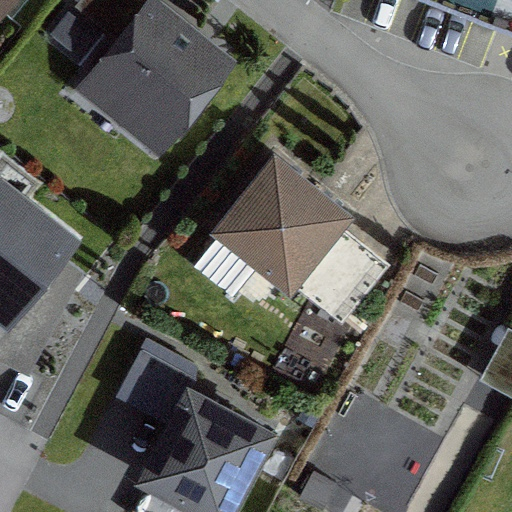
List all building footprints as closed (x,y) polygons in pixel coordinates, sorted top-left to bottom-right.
[(511,0),(430,0),(511,31),(511,0)] [(222,63),(149,5),(95,72),(117,90),(121,116),(156,145),(222,63)] [(341,215),(272,159),(217,229),(286,284),(341,215)] [(0,315),(10,324),(76,250),(0,183),(0,315)] [(349,304),(312,275),(301,289),(338,318),(349,304)] [(229,511),(268,434),(185,393),(139,485),(192,511),(229,511)]
